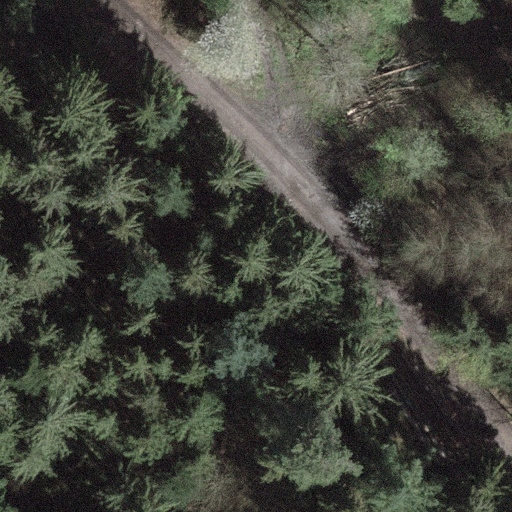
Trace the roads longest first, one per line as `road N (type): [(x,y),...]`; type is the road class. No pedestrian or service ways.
road 1 (track): [(511,432),(358,237),(110,0)]
road 2 (track): [(250,130),(213,0)]
